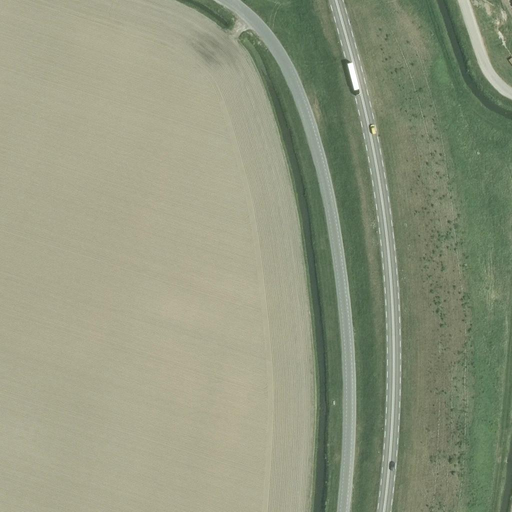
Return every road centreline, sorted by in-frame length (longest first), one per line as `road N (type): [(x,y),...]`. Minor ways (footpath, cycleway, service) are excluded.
road 1 (tertiary): [(342,511),(348,372),(328,196),(286,67),(260,27),(226,0)]
road 2 (secondary): [(384,511),(393,369),(385,226),(335,0)]
